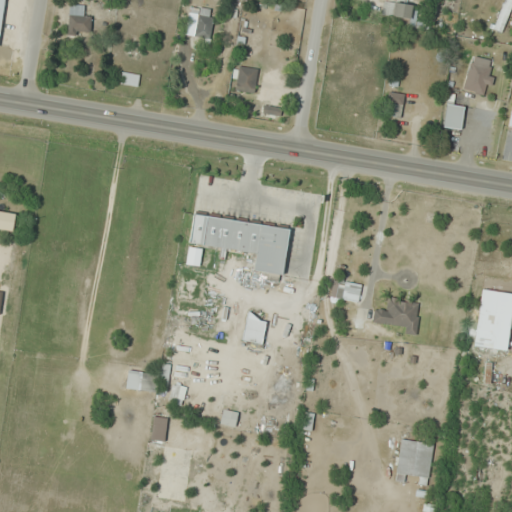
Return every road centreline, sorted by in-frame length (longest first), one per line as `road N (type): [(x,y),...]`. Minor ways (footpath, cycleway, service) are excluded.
road 1 (secondary): [(511,183),(0,96)]
road 2 (residential): [(319,0),(296,149)]
